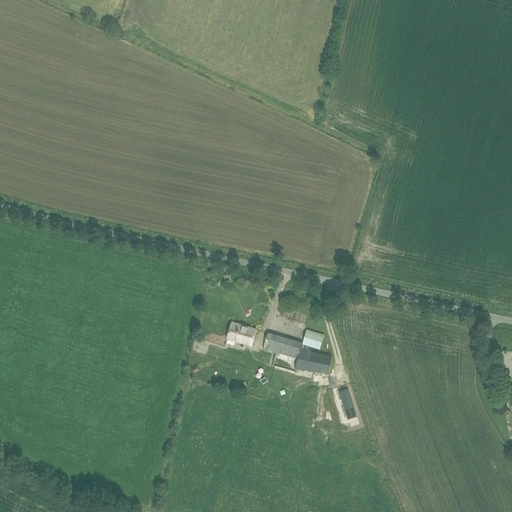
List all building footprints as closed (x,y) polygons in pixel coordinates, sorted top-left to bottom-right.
[(232,323),(227,338),(251,346),(255,330),(232,323)] [(311,353),(311,350),(309,350),(310,346),(320,349),(323,336),(306,331),(302,344),(267,334),(263,349),(297,359),(295,368),(329,374),(332,357),(311,353)] [(193,374),(199,371),(196,366),(191,370),(193,374)] [(348,390),(340,393),(348,419),(356,417),(348,390)] [(493,413),(502,416),(508,410),(506,402),(498,399),(492,404),(493,413)]
